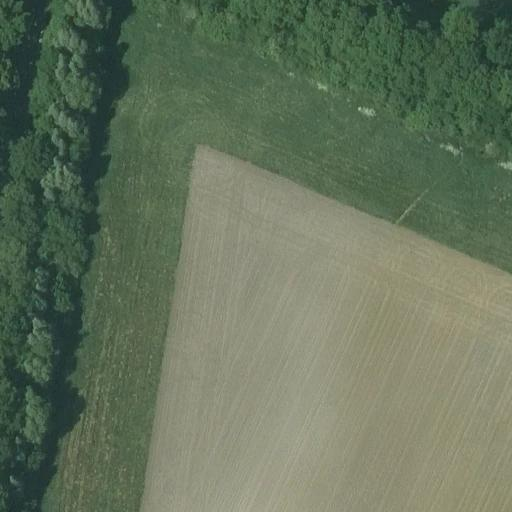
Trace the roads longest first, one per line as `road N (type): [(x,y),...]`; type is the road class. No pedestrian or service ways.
road 1 (unclassified): [(511,88),(299,0)]
road 2 (secondary): [(0,186),(34,0)]
